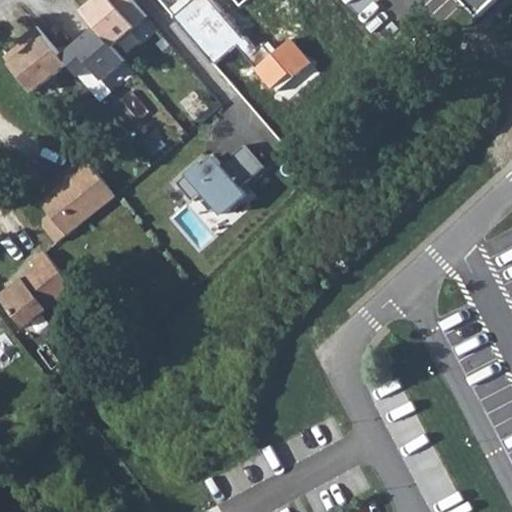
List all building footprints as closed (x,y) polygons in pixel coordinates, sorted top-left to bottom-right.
[(149,16),(135,0),(94,0),(84,9),(98,25),(115,45),(149,16)] [(193,0),(175,15),(217,64),(249,35),(220,0),(193,0)] [(467,0),(480,13),(494,0),(467,0)] [(39,25),(26,36),(28,39),(6,57),(34,92),(71,63),(64,55),(39,25)] [(115,45),(98,25),(64,55),(71,63),(82,76),(93,66),(105,80),(128,60),(115,45)] [(201,159),(176,180),(192,198),(204,188),(224,212),(247,192),(240,184),(264,165),(244,143),(221,162),(214,154),(204,162),(201,159)] [(87,159),(36,198),(45,210),(42,213),(41,220),(55,238),(113,192),(101,178),(87,159)] [(204,190),(192,200),(213,224),(225,213),(204,190)] [(42,248),(29,258),(33,265),(0,290),(0,295),(22,325),(72,286),(42,248)] [(329,378),(274,405),(288,433),(342,406),(329,378)]
